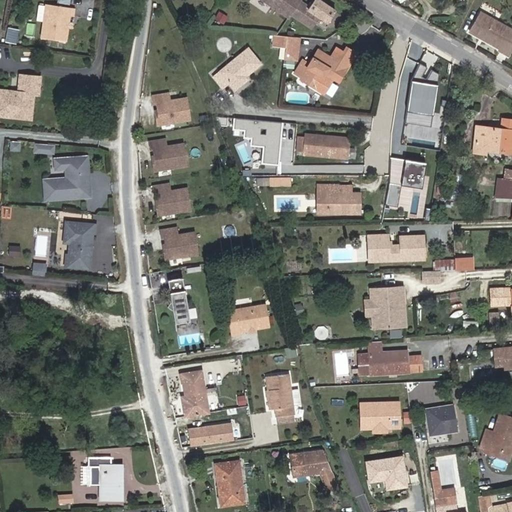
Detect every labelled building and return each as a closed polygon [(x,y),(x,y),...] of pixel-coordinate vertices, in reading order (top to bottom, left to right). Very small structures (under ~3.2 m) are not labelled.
[(265,0),(275,6),(275,4),(293,14),(295,11),(316,24),(324,11),(306,0),(265,0)] [(42,21),(44,4),(38,3),(36,20),(42,21)] [(85,9),(53,6),(50,39),(79,42),(80,27),(81,16),(84,17),(85,9)] [(218,11),(213,21),(224,25),(228,16),(218,11)] [(470,32),(499,49),(499,51),(508,55),(511,48),(511,32),(510,32),(511,30),(480,12),(470,32)] [(28,23),(26,34),(34,35),(35,24),(28,23)] [(17,33),(16,40),(15,45),(26,47),(27,35),(17,33)] [(290,38),(278,37),(277,47),(289,48),(290,38)] [(301,54),(303,39),(290,38),(289,48),(288,53),(301,54)] [(297,73),(304,77),(305,75),(313,80),(310,85),(318,89),(325,77),(328,72),(332,75),(342,81),(358,55),(348,49),(338,49),(332,59),(320,51),(312,64),(305,60),(297,73)] [(251,51),(217,80),(226,90),(233,85),(239,91),(250,81),(248,79),(263,65),(251,51)] [(288,53),(287,60),(299,61),(301,54),(288,53)] [(305,75),(304,77),(302,80),(310,85),(313,80),(305,75)] [(7,118),(28,120),(28,116),(31,114),(35,114),(36,96),(42,96),(43,79),(24,78),(23,88),(18,88),(16,106),(8,106),(7,118)] [(427,131),(432,99),(419,97),(419,94),(411,93),(407,119),(414,121),(413,128),(427,131)] [(165,95),(149,98),(150,106),(153,105),(154,116),(152,116),(154,127),(186,122),(183,100),(166,103),(165,95)] [(283,122),(234,116),(233,129),(246,130),(245,137),(252,137),(251,146),(264,147),(262,164),(278,166),(283,122)] [(476,135),(474,152),(484,153),(485,149),(511,151),(511,146),(511,120),(502,119),(501,129),(487,128),(486,136),(476,135)] [(487,128),(477,127),(477,128),(476,135),(486,136),(487,128)] [(308,138),(307,151),(306,153),(349,158),(352,138),(308,134),(308,138)] [(5,149),(19,151),(20,142),(6,140),(5,149)] [(148,163),(150,174),(182,168),(179,146),(162,149),(161,142),(145,144),(146,152),(149,152),(151,163),(148,163)] [(53,155),(54,145),(33,143),(32,153),(53,155)] [(45,179),(46,198),(91,196),(90,178),(87,179),(86,157),(67,158),(67,168),(67,178),(45,179)] [(57,168),(67,168),(67,158),(57,158),(57,168)] [(511,180),(511,170),(505,169),(503,180),(511,180)] [(495,198),(511,197),(511,180),(503,180),(497,179),(495,198)] [(456,199),(459,183),(451,182),(448,198),(456,199)] [(330,193),(329,214),(364,214),(364,193),(340,193),(340,184),(320,185),(320,193),(330,193)] [(407,188),(393,185),(390,199),(404,202),(407,188)] [(153,209),(155,219),(187,213),(183,191),(166,194),(165,187),(149,190),(151,198),(153,197),(155,208),(153,209)] [(320,214),(329,214),(330,193),(320,193),(320,214)] [(390,199),(389,207),(403,209),(404,202),(390,199)] [(68,266),(89,268),(91,246),(89,246),(89,239),(92,240),(93,233),(95,233),(96,225),(66,222),(65,231),(71,231),(70,243),(69,255),(68,266)] [(161,253),(163,264),(195,257),(191,235),(174,239),(173,231),(157,234),(159,242),(161,242),(163,253),(161,253)] [(384,234),(364,235),(364,252),(374,251),(374,261),(421,259),(420,235),(396,236),(396,245),(385,245),(384,234)] [(20,256),(20,245),(8,245),(8,256),(20,256)] [(374,251),(364,252),(365,262),(374,261),(374,251)] [(433,268),(451,270),(453,260),(434,258),(433,268)] [(471,258),(454,258),(454,269),(469,269),(471,269),(471,258)] [(45,276),(46,263),(32,262),(32,275),(45,276)] [(439,270),(422,271),(422,282),(439,281),(439,270)] [(167,287),(182,285),(181,279),(166,281),(167,287)] [(184,292),(182,285),(167,287),(168,295),(184,292)] [(402,286),(369,288),(370,299),(373,302),(374,311),(371,314),(371,327),(404,326),(403,304),(399,304),(399,298),(403,298),(402,286)] [(511,313),(511,289),(490,290),(491,305),(510,304),(511,314),(511,313)] [(189,323),(184,292),(168,295),(170,305),(171,313),(173,325),(189,323)] [(456,293),(448,293),(448,301),(456,300),(456,293)] [(370,299),(364,300),(365,314),(371,314),(374,311),(373,302),(370,299)] [(246,329),(252,328),(264,327),(262,306),(226,311),(229,336),(237,335),(237,330),(246,329)] [(497,324),(497,313),(489,313),(489,324),(497,324)] [(479,327),(479,320),(462,320),(462,328),(479,327)] [(368,339),(369,354),(384,353),(383,338),(368,339)] [(297,355),(295,346),(284,349),(286,357),(297,355)] [(511,346),(495,348),(496,365),(505,364),(505,368),(511,367),(511,346)] [(370,374),(419,371),(419,356),(406,356),(406,351),(384,353),(369,354),(353,355),(354,375),(370,374)] [(267,388),(270,406),(273,406),(275,415),(292,413),(286,372),(266,375),(267,388)] [(180,376),(184,399),(185,405),(181,406),(184,418),(207,414),(198,373),(180,376)] [(327,379),(317,380),(318,388),(327,387),(327,379)] [(398,401),(360,403),(360,423),(372,422),(373,429),(373,433),(386,433),(385,429),(399,428),(398,401)] [(424,413),(427,428),(430,427),(435,431),(435,434),(456,431),(452,406),(437,409),(438,411),(424,413)] [(402,412),(403,424),(411,423),(410,411),(402,412)] [(511,441),(511,417),(500,414),(494,432),(486,429),(480,447),(488,450),(489,448),(508,454),(511,441)] [(231,423),(187,429),(189,447),(234,441),(231,423)] [(239,440),(252,437),(249,427),(237,429),(239,440)] [(506,460),(508,454),(489,448),(488,450),(487,454),(506,460)] [(294,477),(319,474),(327,493),(337,489),(322,451),(291,455),(294,477)] [(386,488),(405,485),(401,457),(366,462),(368,481),(385,479),(386,488)] [(118,485),(118,465),(109,465),(109,459),(89,458),(89,465),(90,484),(100,484),(100,499),(122,499),(122,485),(118,485)] [(243,502),(238,462),(216,464),(221,505),(243,502)] [(434,491),(441,490),(438,470),(431,471),(434,491)] [(454,488),(441,490),(434,491),(435,503),(456,500),(454,488)] [(80,493),(67,493),(68,501),(81,500),(80,493)] [(511,511),(511,501),(490,506),(488,493),(477,495),(479,511),(486,511),(488,511),(511,511)] [(252,496),(252,509),(263,509),(263,497),(252,496)]
